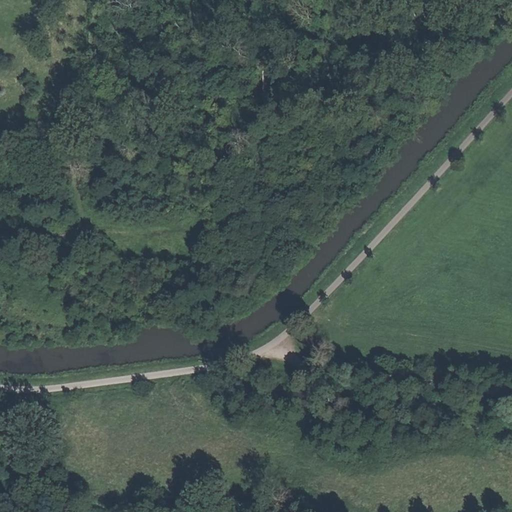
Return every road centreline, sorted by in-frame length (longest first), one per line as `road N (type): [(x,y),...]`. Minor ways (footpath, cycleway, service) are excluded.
road 1 (track): [(0,229),(74,230),(83,219),(69,136),(94,0)]
road 2 (track): [(267,347),(496,389)]
